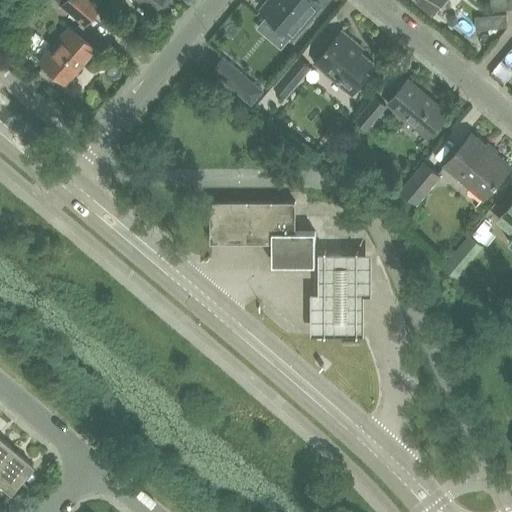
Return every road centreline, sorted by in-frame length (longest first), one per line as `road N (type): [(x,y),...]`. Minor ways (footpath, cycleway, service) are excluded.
road 1 (tertiary): [(435,511),(325,404),(63,180)]
road 2 (residential): [(63,180),(216,0)]
road 3 (residential): [(511,117),(372,0)]
